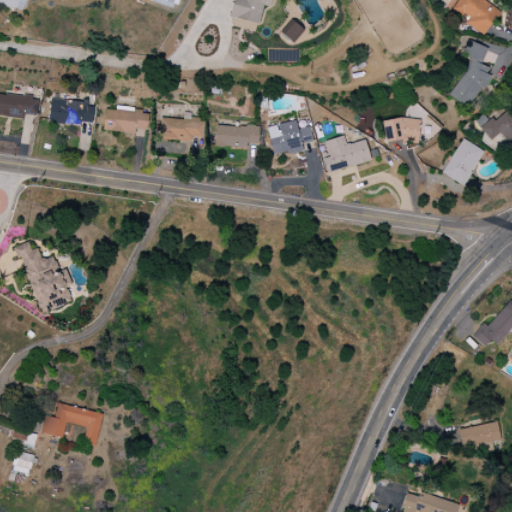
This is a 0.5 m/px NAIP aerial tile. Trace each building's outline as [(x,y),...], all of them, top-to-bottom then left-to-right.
[(0,0),(0,3),(22,11),(25,0),(0,0)] [(232,0),(229,17),(258,23),(262,5),(269,6),(270,0),(232,0)] [(456,0),(451,9),(467,19),(464,23),(484,36),(500,11),(482,0),(456,0)] [(255,30),(256,23),(232,20),(231,27),(255,30)] [(282,35),(291,44),(303,31),(294,22),(282,35)] [(487,49),(467,40),(461,55),(468,58),(451,100),(473,109),(489,68),(480,65),(487,49)] [(0,116),(23,119),(24,114),(36,116),(38,98),(0,93),(0,116)] [(47,121),(91,126),(93,104),(50,99),(47,121)] [(102,129),(147,134),(149,114),(105,109),(102,129)] [(500,133),(510,147),(511,145),(511,114),(509,110),(494,120),(493,118),(481,126),(490,140),(500,133)] [(381,123),(385,143),(406,139),(407,145),(420,143),(415,116),(381,123)] [(159,118),(159,140),(202,141),(203,119),(185,119),(159,118)] [(267,127),(273,156),(302,150),(300,145),(312,142),(309,127),(297,129),(295,121),(267,127)] [(258,145),(259,127),(215,126),(215,147),(246,148),(246,145),(258,145)] [(324,142),(328,157),(322,158),(326,173),(370,161),(364,140),(346,145),(343,136),(324,142)] [(441,173),(462,186),(483,152),(462,139),(441,173)] [(39,314),(72,302),(66,286),(67,285),(56,255),(41,260),(37,249),(29,251),(26,243),(14,247),(39,314)] [(471,336),(483,347),(490,340),(495,345),(511,327),(511,305),(508,302),(485,327),(482,324),(471,336)] [(40,433),(62,438),(65,423),(86,427),(83,444),(94,447),(102,414),(57,404),(54,418),(44,416),(40,433)] [(458,430),(464,456),(502,446),(496,421),(458,430)] [(29,475),(33,456),(17,452),(12,471),(29,475)] [(406,494),(400,511),(453,511),(456,503),(419,494),(418,497),(406,494)]
